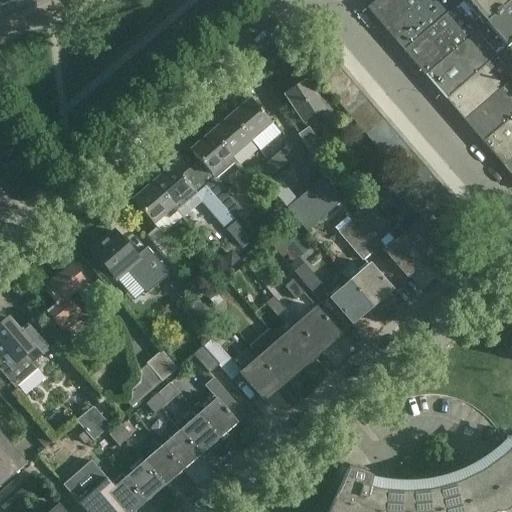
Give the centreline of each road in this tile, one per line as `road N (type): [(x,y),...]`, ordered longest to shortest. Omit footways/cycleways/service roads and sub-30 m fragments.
road 1 (residential): [(214,511),(511,253)]
road 2 (residential): [(0,247),(279,5),(297,0)]
road 3 (residential): [(511,225),(339,15),(303,0)]
